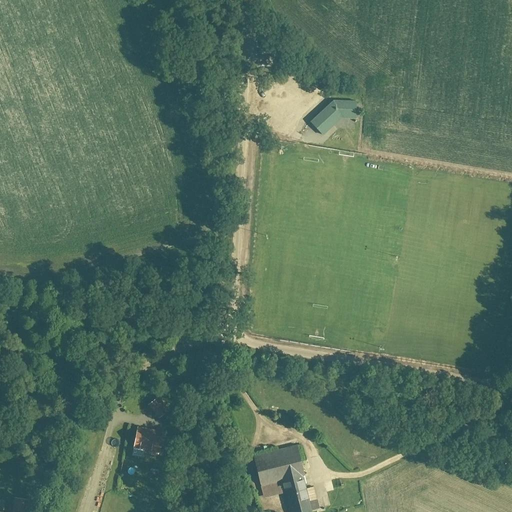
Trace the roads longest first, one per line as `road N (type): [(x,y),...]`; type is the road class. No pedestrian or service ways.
road 1 (residential): [(248,0),(230,338)]
road 2 (residential): [(230,338),(511,392)]
road 3 (residential): [(0,441),(209,339),(230,338)]
road 4 (track): [(84,511),(118,383)]
